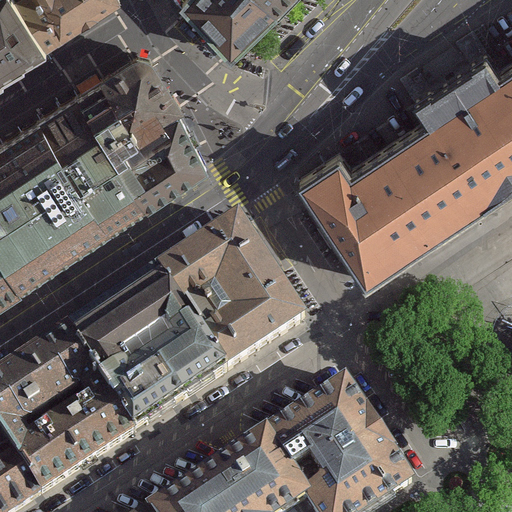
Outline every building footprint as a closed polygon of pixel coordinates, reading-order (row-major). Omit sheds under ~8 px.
[(0,0),(0,79),(46,49),(17,0),(16,0),(0,0)] [(17,0),(46,49),(118,0),(17,0)] [(267,0),(177,0),(177,1),(231,59),(279,10),(267,0)] [(267,0),(279,10),(288,0),(267,0)] [(0,301),(209,165),(154,56),(149,50),(142,49),(83,92),(0,145),(0,301)] [(339,152),(298,179),(366,281),(511,184),(511,63),(500,71),(489,54),(416,102),(428,120),(351,170),(339,152)] [(239,219),(0,375),(0,511),(13,511),(304,321),(239,219)] [(345,382),(266,434),(308,498),(316,511),(366,511),(412,482),(345,382)] [(266,434),(149,511),(299,511),(295,506),(308,498),(266,434)]
